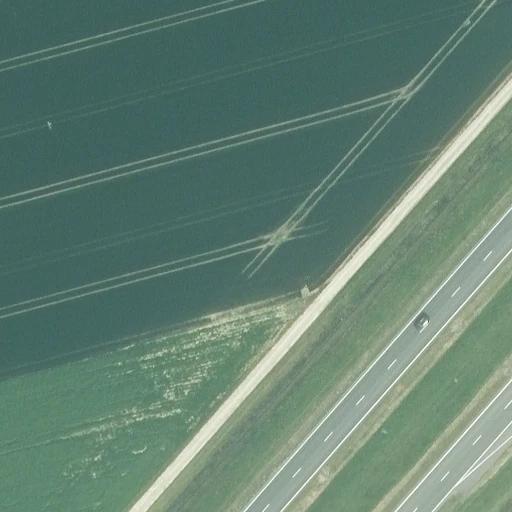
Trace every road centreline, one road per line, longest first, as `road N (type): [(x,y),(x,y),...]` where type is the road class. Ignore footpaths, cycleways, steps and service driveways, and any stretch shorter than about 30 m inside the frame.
road 1 (track): [(511,83),(138,511)]
road 2 (trunk): [(511,221),(257,511)]
road 3 (trunk): [(413,511),(511,400)]
